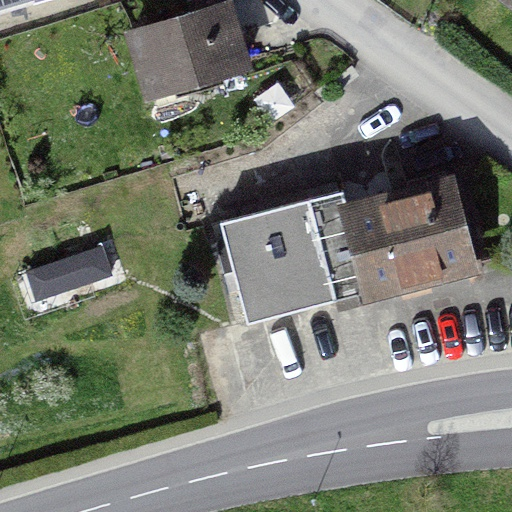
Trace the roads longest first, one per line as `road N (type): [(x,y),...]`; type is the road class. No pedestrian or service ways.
road 1 (primary): [(98,511),(424,431),(511,418)]
road 2 (residential): [(335,0),(511,132)]
